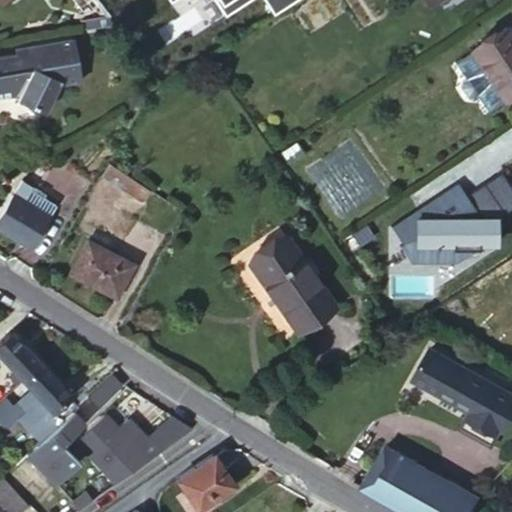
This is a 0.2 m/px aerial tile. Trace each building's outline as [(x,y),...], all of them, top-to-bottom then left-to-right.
[(211,0),(222,17),(248,0),(260,0),(271,14),(293,0),(211,0)] [(511,34),(507,27),(470,51),(502,99),(511,93),(511,34)] [(12,52),(0,53),(0,93),(9,93),(26,101),(24,104),(38,112),(52,84),(76,79),(69,37),(11,47),(12,52)] [(470,51),(457,59),(489,107),(502,99),(470,51)] [(139,200),(147,188),(106,162),(98,175),(139,200)] [(0,208),(0,230),(21,243),(24,237),(31,241),(53,204),(28,189),(30,186),(18,179),(0,208)] [(24,237),(21,243),(27,248),(31,241),(24,237)] [(285,238),(248,264),(295,331),(331,305),(285,238)] [(84,239),(67,272),(113,297),(131,262),(84,239)] [(0,337),(0,357),(19,378),(37,361),(8,330),(0,337)] [(511,393),(428,347),(410,380),(430,391),(469,412),(465,419),(473,424),(468,433),(490,444),(498,429),(502,430),(511,419),(511,393)] [(37,361),(19,378),(29,389),(15,402),(20,408),(14,415),(36,439),(68,410),(76,404),(67,395),(68,394),(37,361)] [(42,453),(38,458),(54,477),(72,459),(57,442),(78,421),(68,410),(36,439),(33,443),(42,453)] [(82,428),(72,436),(104,470),(131,446),(102,414),(83,430),(82,428)] [(465,419),(460,428),(468,433),(473,424),(465,419)] [(33,443),(29,446),(38,458),(42,453),(33,443)] [(384,446),(360,488),(404,511),(467,511),(476,496),(384,446)] [(195,507),(215,494),(227,486),(231,483),(211,454),(175,477),(195,507)] [(0,505),(6,511),(14,511),(25,502),(0,477),(0,505)] [(227,486),(215,494),(219,499),(231,491),(227,486)] [(161,511),(156,504),(143,511),(137,502),(122,511),(161,511)]
